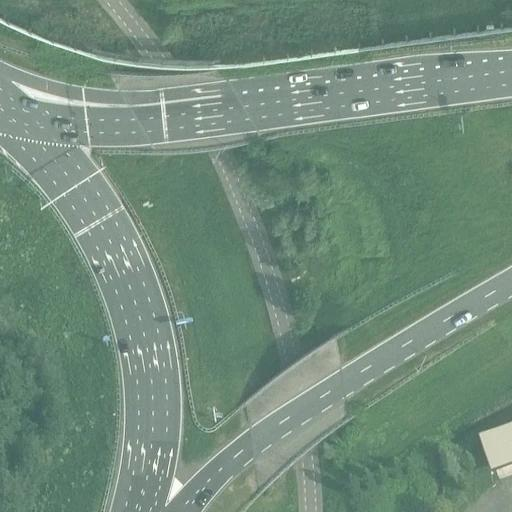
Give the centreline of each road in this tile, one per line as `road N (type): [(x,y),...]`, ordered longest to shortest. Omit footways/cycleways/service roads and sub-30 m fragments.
road 1 (unclassified): [(310,511),(289,350),(263,254),(237,191),(160,57),(112,0)]
road 2 (primary): [(511,72),(134,122),(0,105)]
road 3 (trunk): [(140,511),(156,399),(145,311),(101,220),(0,112)]
road 4 (primary): [(178,511),(257,439),(511,285)]
